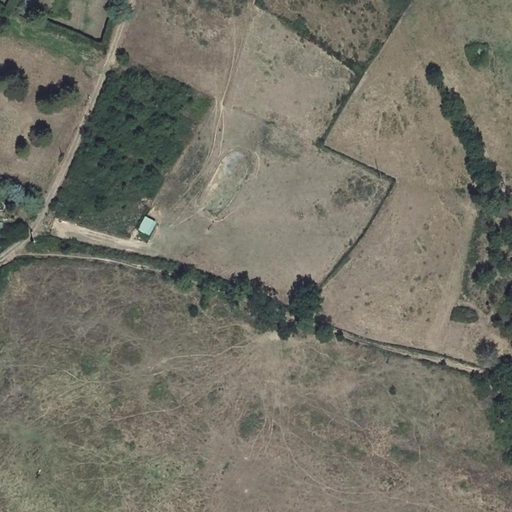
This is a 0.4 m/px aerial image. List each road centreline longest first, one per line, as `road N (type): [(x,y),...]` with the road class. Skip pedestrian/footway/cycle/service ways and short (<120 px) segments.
road 1 (track): [(0,255),(29,230),(127,0)]
road 2 (track): [(511,477),(412,450),(269,395)]
